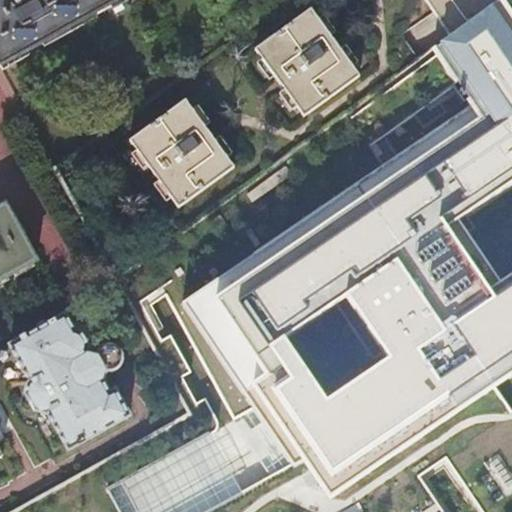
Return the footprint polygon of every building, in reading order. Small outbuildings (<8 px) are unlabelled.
[(0,0),(0,67),(120,0),(0,0)] [(450,38),(486,12),(500,2),(499,0),(423,0),(432,13),(450,38)] [(255,50),(302,118),(358,77),(311,10),(255,50)] [(176,209),(232,168),(184,101),(128,141),(176,209)] [(0,282),(37,262),(5,205),(0,208),(0,282)] [(147,256),(158,248),(152,242),(142,249),(147,256)] [(66,314),(11,344),(31,382),(29,383),(26,394),(35,410),(46,414),(49,413),(69,450),(130,416),(115,389),(110,393),(103,380),(106,370),(109,370),(112,370),(115,369),(117,367),(118,366),(119,363),(120,361),(121,359),(121,356),(120,354),(119,352),(118,350),(117,349),(116,347),(114,346),(112,345),(110,345),(108,345),(106,345),(103,346),(101,347),(100,348),(98,349),(97,351),(96,354),(86,351),(86,347),(87,345),(87,343),(86,341),(86,339),(85,338),(84,336),(83,335),(82,334),(80,333),(79,332),(77,331),(74,330),(66,314)]
